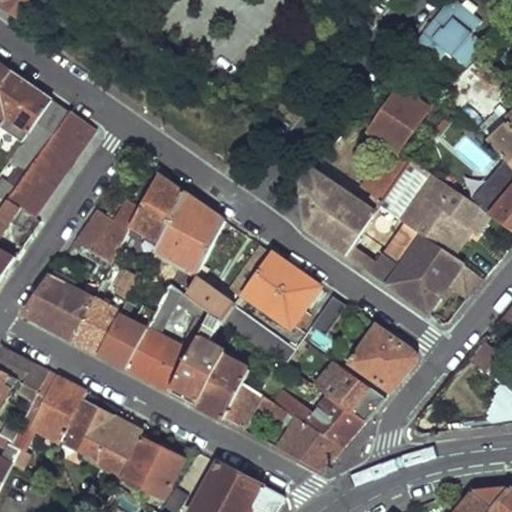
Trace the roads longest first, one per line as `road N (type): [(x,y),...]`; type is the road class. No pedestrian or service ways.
road 1 (residential): [(332,509),(307,485),(0,320)]
road 2 (residential): [(248,206),(411,0)]
road 3 (residential): [(248,206),(449,353)]
road 4 (residential): [(0,310),(129,121)]
road 5 (residential): [(0,32),(129,121)]
road 6 (residential): [(129,121),(248,206)]
road 7 (residential): [(393,470),(396,413),(449,353)]
road 8 (tertiary): [(511,448),(393,470)]
